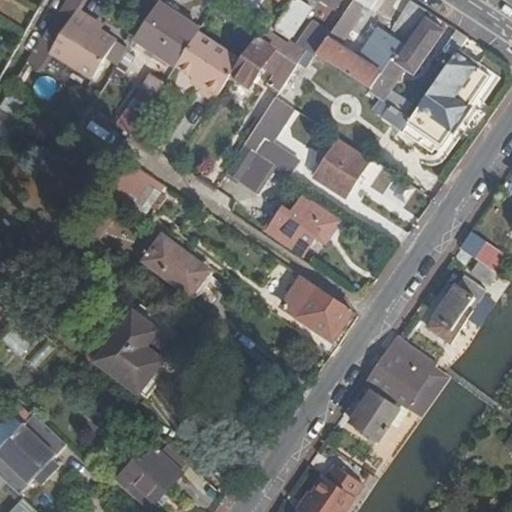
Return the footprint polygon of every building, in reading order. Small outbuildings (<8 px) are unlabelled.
[(307,10),(293,0),(275,26),(290,36),(307,10)] [(318,0),(333,10),(340,0),(318,0)] [(380,0),(354,0),(372,12),(380,0)] [(409,1),(393,22),(409,34),(425,12),(409,1)] [(198,30),(162,6),(138,43),(175,66),(198,30)] [(72,19),(60,11),(38,44),(94,81),(118,43),(99,32),(103,26),(78,11),(72,19)] [(398,59),(393,56),(377,79),(385,84),(387,81),(393,85),(403,71),(412,77),(443,34),(425,22),(398,59)] [(328,37),(309,24),(295,47),(305,53),(313,59),(315,55),(327,39),(328,37)] [(344,28),(334,43),(357,59),(367,44),(344,28)] [(327,39),(315,55),(369,90),(377,79),(393,56),(399,48),(376,32),(367,44),(357,59),(334,43),(327,39)] [(456,32),(443,50),(454,58),(456,55),(467,39),(456,32)] [(206,87),(200,95),(213,103),(240,62),(198,35),(177,68),(206,87)] [(274,72),(269,80),(282,89),(305,53),(295,47),(286,41),(281,48),(262,35),(239,70),(254,81),(264,65),(274,72)] [(456,55),(454,58),(410,120),(445,142),(490,78),(456,55)] [(161,87),(150,79),(144,88),(155,96),(161,87)] [(377,79),(369,90),(382,100),(390,88),(385,84),(377,79)] [(144,88),(140,95),(152,101),(155,96),(144,88)] [(127,116),(138,123),(152,101),(140,95),(127,116)] [(0,109),(0,133),(8,138),(25,105),(7,96),(0,109)] [(274,101),(244,147),(277,169),(291,178),(300,164),(264,141),(285,108),(274,101)] [(171,139),(181,145),(195,123),(185,117),(171,139)] [(407,125),(442,147),(445,142),(410,120),(407,125)] [(316,163),(323,168),(315,180),(346,200),(368,166),(337,145),(331,154),(324,150),(316,163)] [(226,174),(258,196),(277,169),(244,147),(226,174)] [(159,186),(128,166),(108,193),(124,205),(136,214),(152,190),(164,198),(168,192),(159,186)] [(108,193),(81,229),(96,241),(124,205),(108,193)] [(171,202),(164,198),(154,211),(161,216),(171,202)] [(294,211),(284,204),(268,228),(266,232),(304,257),(306,252),(318,235),(326,240),(336,224),(301,201),(294,211)] [(206,272),(163,242),(167,237),(157,230),(134,259),(187,297),(206,272)] [(501,257),(483,243),(471,257),(483,266),(490,272),(501,257)] [(483,266),(473,278),(489,290),(497,278),(493,274),(490,272),(483,266)] [(432,328),(454,343),(483,298),(487,293),(465,278),(432,328)] [(306,281),(286,309),(343,349),(363,319),(306,281)] [(0,322),(13,309),(16,306),(11,302),(5,301),(0,299),(0,322)] [(137,306),(94,362),(136,394),(162,359),(155,353),(171,332),(137,306)] [(20,318),(10,329),(27,345),(39,332),(22,316),(20,318)] [(0,343),(17,360),(29,348),(27,345),(10,329),(0,339),(0,343)] [(355,424),(379,441),(390,426),(400,411),(389,403),(392,398),(403,406),(409,410),(434,372),(439,365),(438,363),(400,337),(391,349),(392,350),(367,389),(375,395),(355,424)] [(437,388),(434,372),(409,410),(406,415),(409,417),(414,420),(437,388)] [(392,398),(389,403),(400,411),(403,406),(392,398)] [(403,406),(400,411),(390,426),(396,430),(406,415),(409,410),(403,406)] [(0,444),(2,447),(26,425),(15,414),(0,427),(0,444)] [(409,417),(406,415),(396,430),(397,431),(409,417)] [(156,439),(150,444),(182,473),(187,468),(156,439)] [(119,478),(150,508),(182,473),(150,444),(146,440),(135,451),(140,456),(119,478)] [(345,511),(361,489),(334,469),(302,511),(345,511)] [(36,511),(21,498),(7,511),(36,511)]
